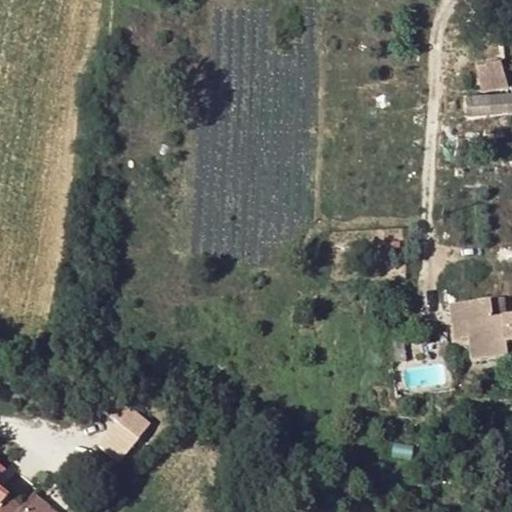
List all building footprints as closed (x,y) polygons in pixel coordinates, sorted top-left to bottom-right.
[(481,24),(486,60),(504,58),(499,21),(481,24)] [(490,90),(511,87),(506,57),(504,58),(486,60),(490,90)] [(468,89),(482,87),(478,62),(465,64),(468,89)] [(511,95),(468,97),(469,113),(511,111),(511,95)] [(511,318),(486,320),(487,343),(504,341),(504,344),(511,343),(511,318)] [(114,397),(104,408),(122,424),(132,412),(114,397)] [(121,461),(139,439),(137,438),(122,424),(104,447),(121,461)] [(0,511),(47,511),(49,510),(32,496),(21,510),(0,491),(0,511)]
